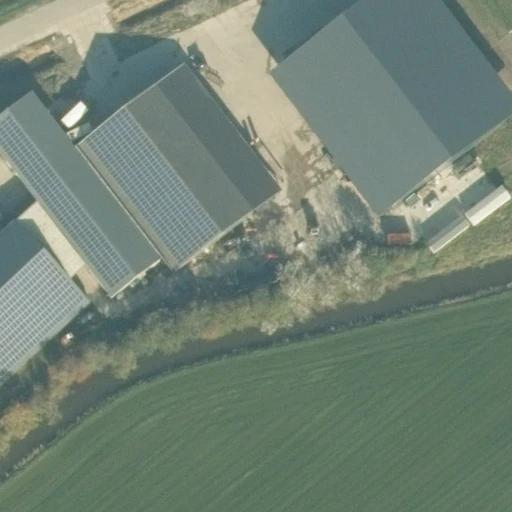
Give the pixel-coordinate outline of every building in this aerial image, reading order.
[(393,209),(505,124),(410,0),(369,0),(284,65),(393,209)] [(0,154),(111,299),(160,262),(172,277),(252,215),(154,89),(74,151),(31,94),(0,117),(0,154)] [(233,233),(242,245),(279,217),(270,206),(233,233)] [(16,224),(0,238),(0,387),(90,303),(16,224)] [(225,239),(190,266),(198,276),(233,249),(225,239)]
